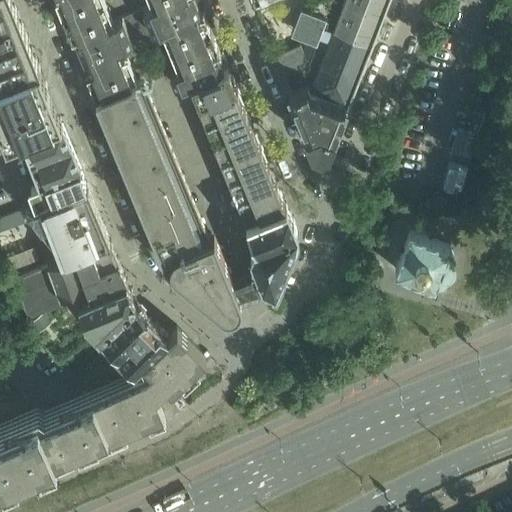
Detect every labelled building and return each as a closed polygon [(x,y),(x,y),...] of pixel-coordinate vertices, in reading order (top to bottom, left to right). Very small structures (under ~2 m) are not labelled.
[(13,0),(2,0),(0,1),(0,21),(19,13),(13,0)] [(132,79),(122,55),(118,46),(133,40),(123,16),(109,22),(101,4),(99,0),(57,0),(58,2),(65,19),(73,39),(76,37),(81,47),(76,49),(81,60),(85,58),(89,68),(86,70),(96,93),(132,79)] [(157,0),(158,1),(144,7),(154,31),(168,25),(172,34),(208,19),(204,8),(200,9),(196,0),(157,0)] [(348,101),(387,0),(343,0),(339,12),(329,8),(332,0),(312,0),(310,8),(301,5),(292,30),(310,37),(307,45),(317,49),(312,63),(311,63),(312,65),(300,71),(306,83),(309,82),(312,88),(348,101)] [(144,7),(123,16),(133,40),(154,31),(144,7)] [(19,13),(0,21),(0,40),(26,30),(19,13)] [(229,64),(223,51),(221,52),(208,19),(172,34),(185,65),(171,71),(176,84),(182,82),(182,84),(183,84),(183,83),(190,80),(203,74),(229,64)] [(26,30),(0,40),(0,59),(33,47),(26,30)] [(301,43),(278,53),(277,53),(287,76),(300,71),(312,65),(311,63),(309,64),(301,43)] [(33,47),(0,59),(0,78),(39,64),(33,47)] [(0,78),(0,124),(1,127),(6,139),(22,133),(21,131),(61,116),(57,105),(50,90),(39,64),(0,78)] [(237,84),(229,64),(203,74),(190,80),(198,100),(237,84)] [(209,233),(192,191),(144,73),(132,79),(96,93),(96,94),(162,253),(163,256),(165,259),(167,262),(169,264),(171,266),(221,308),(222,309),(224,310),(226,310),(228,311),(229,311),(231,310),(233,310),(235,309),(236,308),(237,307),(238,306),(239,305),(240,303),(241,302),(241,300),(241,298),(241,297),(241,295),(240,293),(215,231),(209,233)] [(348,101),(312,88),(309,82),(306,83),(292,89),(315,146),(323,149),(331,146),(336,130),(348,101)] [(245,104),(237,84),(198,100),(206,120),(245,104)] [(253,123),(245,104),(206,120),(214,139),(253,123)] [(25,142),(30,156),(72,141),(62,118),(22,133),(25,142)] [(260,141),(253,123),(214,139),(221,157),(260,141)] [(72,141),(30,156),(39,180),(80,164),(72,141)] [(269,161),(261,142),(260,141),(221,157),(230,177),(269,161)] [(277,180),(269,161),(230,177),(238,196),(277,180)] [(39,180),(31,182),(38,201),(39,200),(84,184),(87,183),(80,164),(39,180)] [(285,201),(277,181),(277,180),(238,196),(246,218),(285,202),(285,201)] [(39,200),(61,257),(111,239),(110,239),(87,183),(84,184),(39,200)] [(296,221),(295,219),(295,218),(294,219),(287,204),(287,203),(286,201),(285,202),(246,218),(253,234),(255,239),(254,241),(264,240),(297,226),(297,225),(297,223),(296,221)] [(282,269),(295,237),(296,237),(296,236),(297,234),(297,232),(297,230),(297,229),(297,226),(264,240),(254,241),(251,249),(263,280),(277,285),(283,269),(282,269)] [(411,229),(396,269),(435,284),(436,281),(437,281),(439,281),(442,281),(444,280),(444,279),(446,278),(446,277),(447,275),(449,274),(451,273),(452,272),(453,271),(454,269),(454,267),(454,266),(454,265),(454,263),(453,261),(453,260),(454,258),(454,257),(454,255),(454,253),(454,252),(453,250),(452,249),(451,247),(450,246),(450,245),(411,229)] [(48,262),(15,277),(28,315),(63,302),(61,296),(77,291),(79,297),(128,279),(111,239),(61,257),(48,262)] [(128,279),(79,297),(85,311),(88,314),(84,318),(100,334),(104,330),(136,299),(128,279)] [(13,292),(0,296),(0,298),(3,306),(4,306),(16,301),(13,292)] [(136,299),(104,330),(100,334),(116,350),(152,316),(136,299)] [(30,320),(21,300),(6,306),(15,327),(30,320)] [(152,316),(116,350),(122,357),(121,358),(132,369),(135,365),(143,357),(169,333),(152,316)] [(0,473),(1,476),(14,470),(12,466),(41,454),(43,458),(54,453),(56,458),(69,453),(68,449),(97,436),(98,440),(123,430),(121,426),(150,413),(152,417),(165,412),(157,394),(168,384),(172,388),(207,356),(178,325),(169,333),(143,357),(152,367),(147,372),(41,417),(38,412),(0,428),(0,473)]
